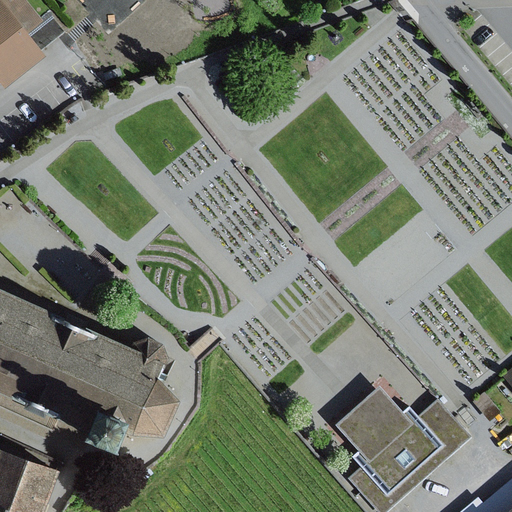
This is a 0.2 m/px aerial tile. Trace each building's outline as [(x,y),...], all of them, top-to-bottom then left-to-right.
[(0,0),(0,82),(6,90),(42,61),(25,38),(43,24),(23,0),(0,0)] [(205,0),(192,0),(187,6),(200,17),(210,4),(205,0)] [(0,401),(84,439),(76,457),(103,469),(116,441),(127,446),(157,446),(173,412),(152,388),(164,360),(158,348),(142,342),(130,345),(127,353),(0,296),(0,401)] [(511,372),(503,380),(511,391),(511,372)] [(410,426),(400,415),(377,390),(334,429),(357,454),(367,465),(410,426)] [(400,415),(410,426),(367,465),(357,454),(351,459),(360,470),(349,480),(376,511),(386,511),(469,440),(469,439),(454,422),(437,403),(418,419),(408,408),(400,415)] [(40,511),(53,476),(0,457),(0,511),(40,511)]
